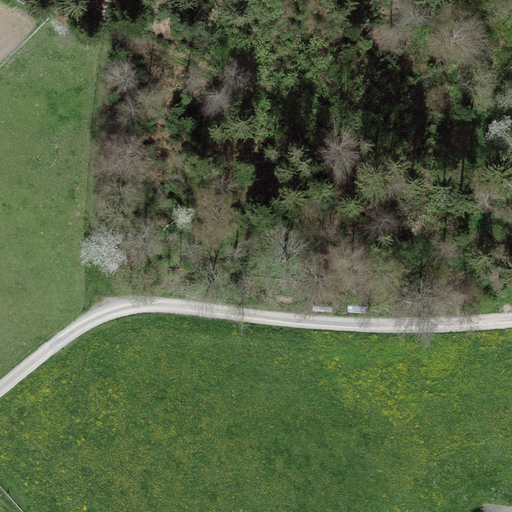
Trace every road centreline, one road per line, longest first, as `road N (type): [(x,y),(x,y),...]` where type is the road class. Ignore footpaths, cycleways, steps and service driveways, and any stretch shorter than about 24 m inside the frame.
road 1 (track): [(94,317),(174,307),(383,329),(511,321)]
road 2 (track): [(94,317),(104,0)]
